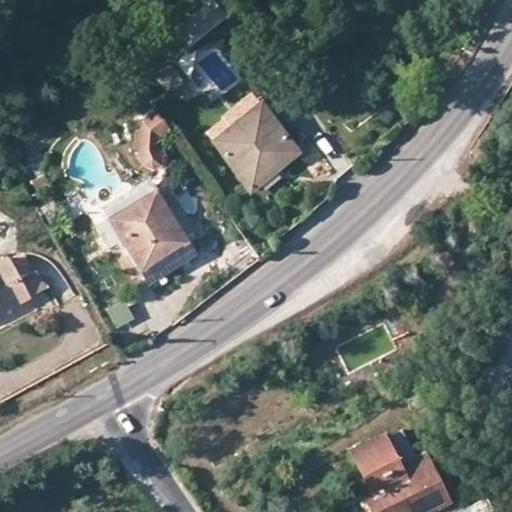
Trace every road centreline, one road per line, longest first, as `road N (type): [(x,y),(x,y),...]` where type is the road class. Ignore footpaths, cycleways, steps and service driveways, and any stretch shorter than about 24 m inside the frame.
road 1 (secondary): [(511,34),(423,149),(339,234),(181,353),(106,397)]
road 2 (tertiary): [(183,511),(106,397)]
road 3 (secondary): [(106,397),(0,459)]
